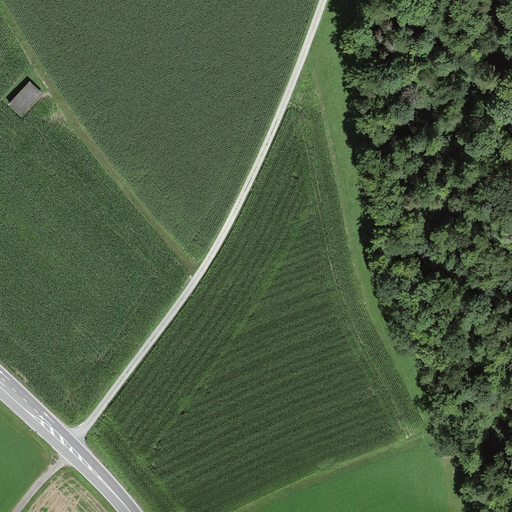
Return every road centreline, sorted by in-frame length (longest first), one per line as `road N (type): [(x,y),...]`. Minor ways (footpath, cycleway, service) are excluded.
road 1 (track): [(18,511),(197,274),(277,116),(322,0)]
road 2 (track): [(510,511),(482,393),(404,176),(397,0)]
road 3 (track): [(3,0),(48,78),(197,274)]
road 4 (secondary): [(128,511),(0,382)]
